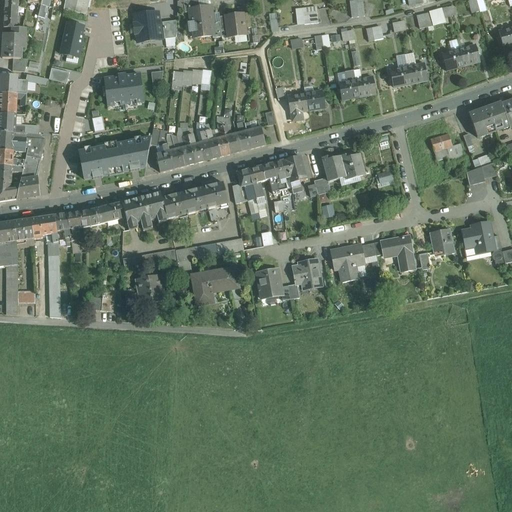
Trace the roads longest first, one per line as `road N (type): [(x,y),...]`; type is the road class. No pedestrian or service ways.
road 1 (residential): [(287,150),(262,50),(279,37),(383,22),(455,0)]
road 2 (residential): [(0,213),(86,201),(287,150)]
road 3 (residential): [(0,319),(256,335)]
road 4 (residential): [(395,125),(511,83)]
